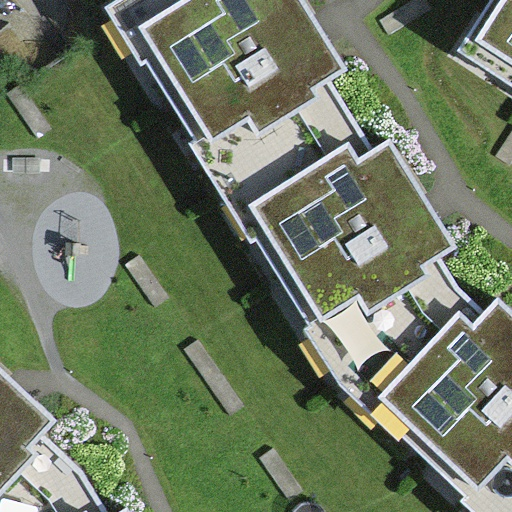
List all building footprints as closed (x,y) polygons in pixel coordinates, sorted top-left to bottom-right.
[(223,198),(353,118),(325,71),(340,61),(309,11),(302,0),(106,0),(102,3),(117,27),(223,198)] [(511,0),(494,0),(462,49),(511,82),(511,0)] [(347,386),(458,286),(430,250),(456,238),(435,204),(388,134),(372,146),(353,118),(223,198),(347,386)] [(458,286),(347,386),(472,511),(511,511),(511,304),(497,291),(479,306),(458,286)] [(0,511),(6,511),(84,447),(38,410),(56,396),(31,371),(0,342),(0,511)] [(148,511),(129,478),(111,491),(84,447),(6,511),(148,511)]
